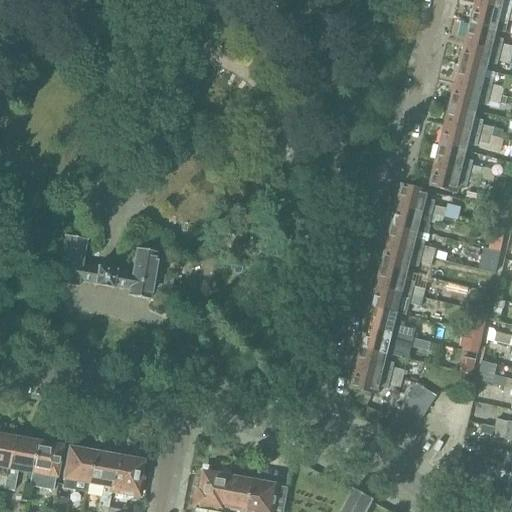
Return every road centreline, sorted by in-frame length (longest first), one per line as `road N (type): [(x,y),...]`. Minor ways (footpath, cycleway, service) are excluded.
road 1 (residential): [(438,0),(402,144),(380,181),(318,429)]
road 2 (residential): [(178,401),(0,371)]
road 3 (residential): [(452,511),(318,429)]
road 4 (residential): [(318,429),(178,401)]
